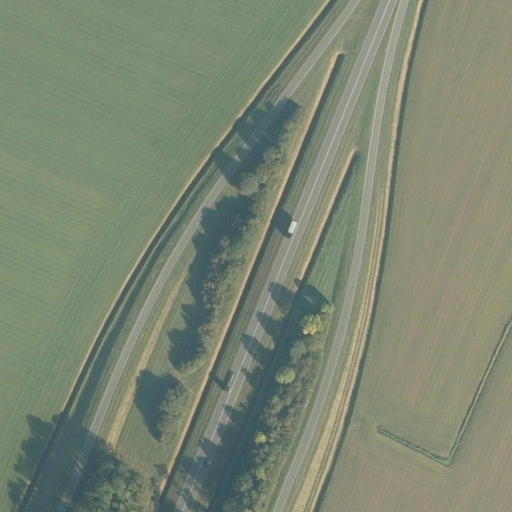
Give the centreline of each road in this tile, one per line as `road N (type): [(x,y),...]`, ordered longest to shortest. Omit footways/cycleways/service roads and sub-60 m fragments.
road 1 (trunk): [(355,0),(158,284),(61,511)]
road 2 (trunk): [(182,511),(389,0)]
road 3 (trunk): [(276,511),(347,305),(400,0)]
